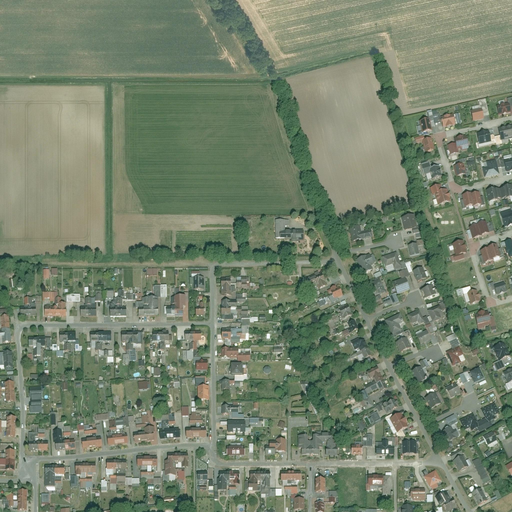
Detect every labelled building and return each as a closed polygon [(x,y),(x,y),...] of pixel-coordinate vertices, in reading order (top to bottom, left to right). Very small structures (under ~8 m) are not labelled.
[(506,104),(494,106),(496,115),(508,113),(506,104)] [(479,108),(467,111),(470,122),(482,119),(479,108)] [(451,115),(438,117),(440,128),(453,125),(451,115)] [(432,131),(429,118),(417,121),(421,134),(432,131)] [(511,137),(511,133),(510,126),(503,127),(506,139),(511,137)] [(506,139),(503,127),(496,129),(499,140),(506,139)] [(487,131),(474,134),(477,145),(489,142),(487,131)] [(464,136),(451,139),(454,150),(466,147),(464,136)] [(422,154),(433,151),(428,138),(418,141),(422,154)] [(473,158),(469,159),(470,162),(466,163),(467,166),(475,164),(473,158)] [(509,159),(501,160),(504,173),(511,171),(509,159)] [(497,175),(494,160),(484,162),(485,167),(479,168),(482,178),(497,175)] [(465,174),(462,163),(451,166),(454,177),(465,174)] [(431,180),(440,177),(436,165),(427,169),(431,180)] [(507,196),(504,185),(493,188),(496,199),(507,196)] [(496,199),(493,188),(483,190),(485,202),(496,199)] [(448,202),(444,189),(431,193),(435,205),(448,202)] [(480,205),(476,192),(470,194),(469,192),(459,195),(462,207),(473,205),(473,207),(480,205)] [(499,216),(496,217),(499,227),(511,223),(507,209),(498,212),(499,216)] [(413,215),(399,218),(402,230),(416,227),(413,215)] [(251,232),(251,217),(243,217),(243,233),(251,232)] [(470,226),(466,227),(469,239),(487,234),(482,217),(468,221),(470,226)] [(301,242),(301,231),(285,231),(285,220),(272,220),(272,242),(301,242)] [(350,242),(369,237),(366,224),(347,229),(350,242)] [(511,239),(498,243),(502,258),(511,255),(511,239)] [(464,253),(460,240),(450,243),(454,256),(464,253)] [(417,244),(405,246),(407,256),(419,254),(417,244)] [(499,257),(495,244),(486,247),(490,260),(499,257)] [(490,260),(486,247),(477,250),(481,263),(490,260)] [(382,268),(389,265),(391,270),(399,267),(394,252),(378,257),(382,268)] [(370,266),(365,254),(354,259),(359,271),(370,266)] [(410,271),(414,282),(427,277),(422,266),(410,271)] [(323,283),(318,272),(311,276),(316,287),(323,283)] [(316,287),(311,276),(304,279),(309,290),(316,287)] [(202,277),(190,277),(190,291),(202,290),(202,277)] [(249,284),(248,277),(239,278),(239,282),(235,282),(235,287),(241,287),(241,288),(246,288),(246,287),(254,287),(253,283),(249,284)] [(408,289),(403,278),(390,283),(394,295),(408,289)] [(232,279),(218,279),(218,287),(232,287),(232,279)] [(379,295),(385,293),(379,280),(369,285),(374,297),(373,298),(375,301),(377,302),(380,300),(380,298),(379,295)] [(505,290),(502,281),(490,285),(493,294),(505,290)] [(432,285),(419,289),(423,299),(435,294),(432,285)] [(334,286),(326,290),(328,295),(337,291),(334,286)] [(232,287),(218,287),(218,296),(232,296),(232,287)] [(465,293),(468,305),(479,302),(476,289),(465,293)] [(337,291),(328,295),(331,301),(339,297),(337,291)] [(395,294),(381,300),(384,308),(398,302),(395,294)] [(325,295),(317,299),(319,302),(317,303),(319,307),(325,305),(324,302),(328,301),(325,295)] [(173,307),(173,316),(184,316),(183,296),(173,296),(173,307)] [(148,307),(144,307),(145,316),(156,316),(155,297),(147,297),(148,307)] [(234,301),(219,301),(219,310),(231,310),(234,310),(234,301)] [(25,306),(17,306),(17,317),(34,317),(34,303),(25,303),(25,306)] [(58,305),(53,306),(54,316),(64,316),(64,303),(58,303),(58,305)] [(196,308),(193,308),(193,316),(203,315),(203,303),(196,303),(196,308)] [(425,308),(429,319),(437,316),(435,311),(439,310),(436,303),(425,308)] [(344,304),(334,309),(337,315),(347,310),(344,304)] [(53,306),(42,306),(42,316),(54,316),(53,306)] [(116,306),(107,307),(107,317),(116,316),(116,306)] [(144,307),(136,307),(136,317),(145,316),(144,307)] [(173,316),(173,307),(164,307),(164,316),(173,316)] [(94,308),(85,308),(85,317),(94,317),(94,308)] [(416,324),(424,321),(419,309),(405,315),(409,324),(415,322),(416,324)] [(231,310),(219,310),(219,319),(231,319),(231,310)] [(347,310),(337,315),(339,321),(349,316),(347,310)] [(472,318),(475,328),(492,323),(488,312),(485,313),(484,310),(478,312),(479,316),(472,318)] [(381,320),(388,336),(399,332),(395,325),(401,322),(397,313),(381,320)] [(0,343),(9,342),(6,314),(0,314),(0,343)] [(332,321),(336,319),(335,316),(324,321),(329,330),(335,327),(332,321)] [(355,321),(344,325),(348,333),(358,328),(355,321)] [(437,331),(435,328),(432,329),(430,325),(426,327),(430,334),(437,331)] [(412,332),(418,345),(428,340),(426,336),(424,330),(419,333),(417,329),(412,332)] [(198,331),(190,332),(190,341),(199,340),(198,331)] [(65,332),(57,332),(57,342),(65,342),(65,332)] [(139,332),(127,333),(128,341),(128,346),(139,346),(139,332)] [(159,332),(150,332),(150,341),(159,341),(159,332)] [(190,332),(181,332),(182,341),(190,341),(190,332)] [(98,333),(88,333),(88,342),(98,342),(98,333)] [(108,333),(98,333),(98,342),(108,342),(108,333)] [(127,333),(119,333),(119,341),(128,341),(127,333)] [(390,340),(396,353),(407,348),(401,336),(390,340)] [(34,338),(26,338),(26,347),(35,347),(34,338)] [(362,340),(353,344),(357,352),(366,348),(362,340)] [(490,348),(495,361),(508,355),(502,343),(490,348)] [(461,355),(457,347),(443,353),(449,366),(458,362),(456,357),(461,355)] [(236,348),(218,348),(218,358),(236,357),(236,348)] [(366,348),(357,352),(361,360),(370,356),(366,348)] [(10,351),(0,352),(0,368),(11,368),(10,351)] [(495,372),(505,367),(501,360),(493,364),(494,366),(492,367),(495,372)] [(204,361),(193,361),(192,370),(204,370),(204,361)] [(241,364),(230,364),(230,376),(242,375),(241,364)] [(412,382),(424,376),(419,366),(407,372),(412,382)] [(363,409),(371,405),(366,394),(375,390),(377,393),(385,388),(374,367),(362,373),(366,380),(369,379),(372,385),(356,393),(363,406),(362,406),(363,409)] [(499,373),(504,384),(511,381),(511,370),(511,368),(499,373)] [(485,381),(480,370),(469,376),(474,387),(485,381)] [(467,383),(466,380),(469,379),(467,373),(459,375),(462,385),(467,383)] [(234,381),(219,381),(219,391),(234,391),(234,381)] [(304,385),(302,385),(304,392),(310,391),(307,381),(303,382),(304,385)] [(149,382),(137,382),(138,390),(150,389),(149,382)] [(12,383),(1,383),(1,393),(12,392),(12,383)] [(459,394),(453,383),(443,388),(449,399),(459,394)] [(433,384),(421,389),(430,408),(441,402),(433,384)] [(204,386),(194,386),(195,402),(205,401),(204,386)] [(31,398),(32,405),(30,405),(30,413),(41,413),(41,390),(30,390),(30,398),(31,398)] [(12,392),(1,393),(1,402),(13,402),(12,392)] [(384,415),(395,409),(390,399),(378,405),(384,415)] [(231,406),(219,406),(219,415),(238,414),(238,403),(231,403),(231,406)] [(492,403),(477,410),(484,425),(494,420),(492,415),(497,413),(492,403)] [(195,416),(195,408),(191,408),(191,416),(189,416),(189,424),(201,423),(201,416),(195,416)] [(125,419),(109,420),(109,429),(123,428),(123,429),(128,429),(128,423),(134,422),(133,417),(128,417),(127,410),(124,411),(125,419)] [(371,425),(381,421),(377,413),(374,414),(373,412),(369,414),(371,418),(368,419),(371,425)] [(387,418),(391,426),(403,420),(399,412),(387,418)] [(456,421),(461,430),(467,427),(469,432),(477,428),(471,414),(456,421)] [(438,431),(444,442),(455,436),(453,432),(454,431),(451,425),(455,423),(451,415),(442,419),(446,427),(438,431)] [(140,419),(135,419),(136,428),(143,428),(143,424),(148,424),(148,416),(140,417),(140,419)] [(13,417),(2,417),(2,427),(13,427),(13,417)] [(391,426),(394,433),(407,427),(403,420),(391,426)] [(360,431),(366,428),(362,421),(356,424),(360,431)] [(236,433),(236,423),(228,423),(228,433),(236,433)] [(236,433),(245,433),(245,423),(236,423),(236,433)] [(83,431),(83,435),(97,433),(96,428),(84,430),(84,424),(78,425),(79,432),(83,431)] [(13,427),(2,427),(2,437),(13,437),(13,427)] [(141,429),(141,434),(142,442),(152,441),(151,428),(141,429)] [(203,428),(194,429),(195,437),(203,437),(203,428)] [(501,428),(497,429),(499,435),(497,436),(499,441),(505,439),(501,428)] [(176,429),(167,430),(168,439),(177,438),(176,429)] [(194,429),(183,429),(184,437),(195,437),(194,429)] [(60,430),(50,431),(51,451),(63,450),(63,441),(61,441),(60,430)] [(167,430),(157,431),(158,440),(168,439),(167,430)] [(480,437),(485,449),(496,444),(490,432),(480,437)] [(32,433),(25,433),(25,452),(37,451),(37,442),(33,442),(32,433)] [(294,436),(294,449),(297,449),(297,455),(317,455),(317,442),(323,442),(323,456),(335,456),(335,448),(333,448),(333,437),(328,437),(328,433),(311,433),(311,441),(307,441),(307,436),(294,436)] [(141,434),(131,434),(132,443),(142,442),(141,434)] [(125,435),(116,436),(117,444),(126,443),(125,435)] [(366,435),(366,438),(362,438),(363,447),(372,447),(372,435),(366,435)] [(116,436),(105,438),(106,446),(117,444),(116,436)] [(98,438),(89,439),(90,448),(99,447),(98,438)] [(89,439),(79,439),(80,449),(90,448),(89,439)] [(273,456),(273,453),(283,453),(283,439),(273,439),(273,441),(267,442),(267,446),(262,446),(262,456),(273,456)] [(72,440),(63,441),(63,450),(73,449),(72,440)] [(372,446),(373,454),(391,454),(390,446),(386,447),(386,440),(379,440),(380,446),(372,446)] [(37,442),(37,451),(46,451),(45,442),(37,442)] [(360,455),(360,445),(348,445),(348,455),(360,455)] [(223,456),(233,455),(232,446),(223,447),(223,456)] [(233,455),(242,455),(242,446),(232,446),(233,455)] [(468,467),(459,449),(447,456),(456,473),(468,467)] [(12,450),(1,450),(1,460),(0,459),(0,470),(12,470),(12,450)] [(162,461),(162,476),(175,476),(175,463),(179,463),(179,468),(188,468),(188,461),(185,453),(166,454),(166,461),(162,461)] [(145,457),(135,457),(135,466),(145,466),(145,457)] [(155,457),(145,457),(145,466),(155,466),(155,457)] [(477,459),(470,462),(481,484),(488,481),(477,459)] [(511,460),(501,467),(508,478),(511,475),(511,460)] [(113,470),(113,461),(103,461),(103,470),(113,470)] [(113,470),(123,470),(123,461),(113,461),(113,470)] [(72,463),(72,476),(80,477),(80,474),(93,474),(93,464),(72,463)] [(52,466),(41,466),(41,487),(53,487),(53,476),(52,466)] [(62,466),(52,466),(53,476),(62,475),(62,466)] [(113,474),(107,474),(107,485),(114,485),(114,483),(123,483),(123,470),(113,470),(113,474)] [(278,481),(288,481),(288,472),(278,471),(278,481)] [(429,488),(440,482),(435,473),(429,476),(426,471),(422,473),(429,488)] [(197,472),(197,481),(208,481),(207,472),(197,472)] [(214,479),(215,491),(226,491),(226,482),(237,481),(237,472),(216,473),(216,479),(214,479)] [(246,482),(246,491),(257,491),(257,481),(261,481),(261,488),(258,488),(258,495),(269,494),(269,472),(247,472),(248,482),(246,482)] [(288,481),(299,481),(299,472),(288,472),(288,481)] [(147,480),(147,485),(160,484),(160,478),(154,479),(154,473),(140,474),(140,480),(147,480)] [(366,485),(380,486),(380,496),(388,496),(388,476),(366,476),(366,485)] [(89,488),(89,478),(76,478),(76,484),(81,484),(81,488),(89,488)] [(311,479),(311,493),(325,493),(325,479),(311,479)] [(469,494),(475,507),(489,501),(483,488),(469,494)] [(422,489),(407,489),(408,501),(422,501),(422,489)] [(497,490),(493,492),(496,498),(491,500),(492,502),(501,498),(497,490)] [(26,501),(26,491),(14,491),(14,501),(26,501)] [(440,506),(443,511),(446,511),(454,508),(446,492),(440,495),(445,504),(440,506)] [(13,494),(4,494),(4,508),(13,508),(13,494)] [(37,494),(38,509),(47,508),(46,494),(37,494)] [(291,511),(302,510),(302,499),(291,499),(291,511)] [(26,511),(26,501),(14,501),(14,511),(26,511)]
